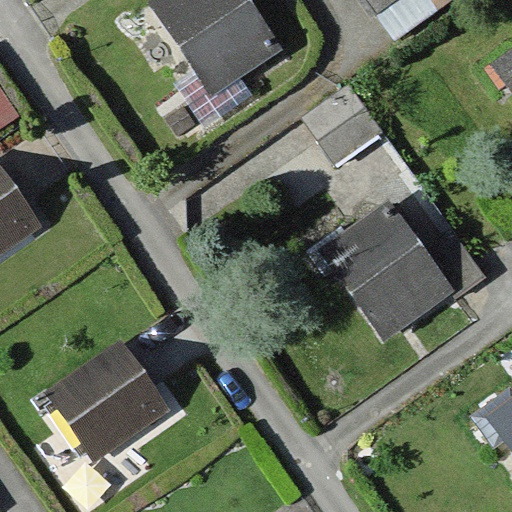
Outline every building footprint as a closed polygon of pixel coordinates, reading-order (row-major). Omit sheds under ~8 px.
[(285,47),(253,0),(160,0),(148,8),(208,98),(285,47)] [(367,0),(376,13),(395,0),(367,0)] [(395,0),(376,13),(397,44),(462,0),(395,0)] [(511,58),(488,76),(511,109),(511,58)] [(0,72),(0,130),(25,115),(0,72)] [(379,133),(347,87),(302,120),(333,165),(379,133)] [(0,167),(0,259),(43,230),(0,167)] [(424,259),(385,204),(322,250),(387,340),(451,293),(424,259)] [(454,235),(424,259),(451,293),(459,305),(490,280),(454,235)] [(122,347),(51,393),(96,461),(167,415),(122,347)] [(511,407),(492,421),(511,449),(511,407)]
